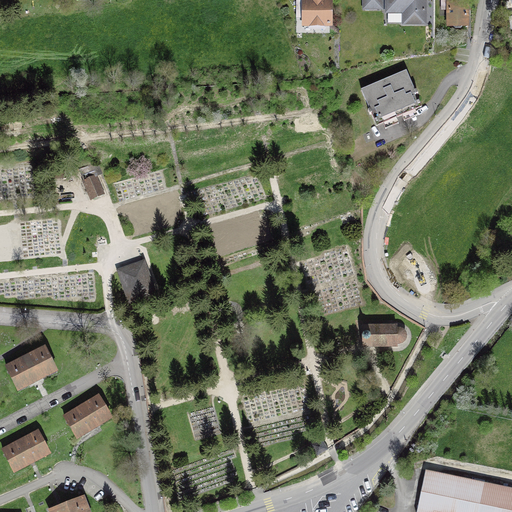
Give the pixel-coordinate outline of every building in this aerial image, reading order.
[(381,0),(364,0),(364,8),(382,8),(381,0)] [(424,0),(386,0),(387,12),(404,12),(404,23),(425,23),(424,0)] [(467,25),(467,0),(448,0),(448,25),(452,25),(455,28),(460,28),(463,25),(467,25)] [(303,25),(331,25),(331,1),(296,1),(296,7),(303,7),(303,25)] [(376,126),(421,107),(406,71),(361,90),(376,126)] [(95,176),(102,174),(97,162),(79,170),(84,181),(95,176)] [(103,194),(95,176),(84,181),(92,199),(103,194)] [(121,279),(129,301),(154,293),(146,270),(121,279)] [(363,326),(363,346),(397,346),(397,343),(401,343),(404,341),(406,336),(403,330),(400,328),(397,328),(397,326),(363,326)] [(6,367),(18,390),(27,385),(27,384),(46,374),(47,375),(56,371),(45,348),(6,367)] [(99,397),(65,417),(77,438),(111,417),(99,397)] [(3,450),(14,471),(49,453),(38,432),(3,450)] [(326,449),(321,440),(312,445),(317,454),(326,449)] [(511,511),(511,488),(426,470),(416,511),(511,511)] [(87,511),(82,498),(51,510),(51,511),(87,511)]
